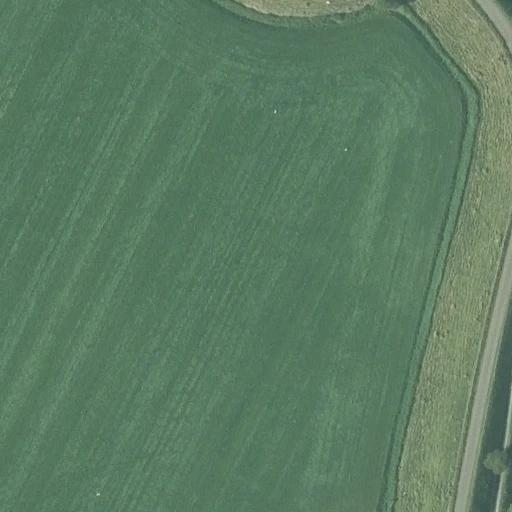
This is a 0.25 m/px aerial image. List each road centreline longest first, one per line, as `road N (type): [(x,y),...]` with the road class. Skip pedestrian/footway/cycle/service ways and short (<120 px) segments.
road 1 (unclassified): [(459,511),(511,260)]
road 2 (track): [(511,352),(492,511)]
